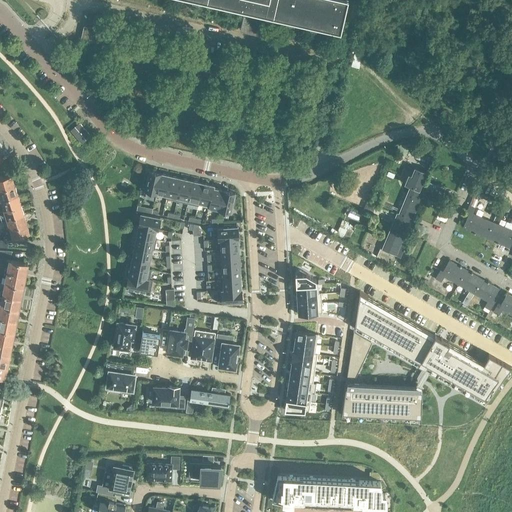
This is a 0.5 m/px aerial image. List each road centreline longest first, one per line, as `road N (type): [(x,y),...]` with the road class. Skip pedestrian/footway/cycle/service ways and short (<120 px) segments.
road 1 (residential): [(2,511),(53,248),(50,205),(0,131)]
road 2 (residential): [(511,286),(441,249),(478,167),(441,137),(416,130),(277,182)]
road 3 (residential): [(248,176),(151,152),(107,126),(0,11)]
road 4 (residential): [(280,232),(508,358)]
road 5 (residential): [(248,176),(256,314),(248,381)]
road 6 (residential): [(255,414),(268,408),(283,321),(280,232)]
